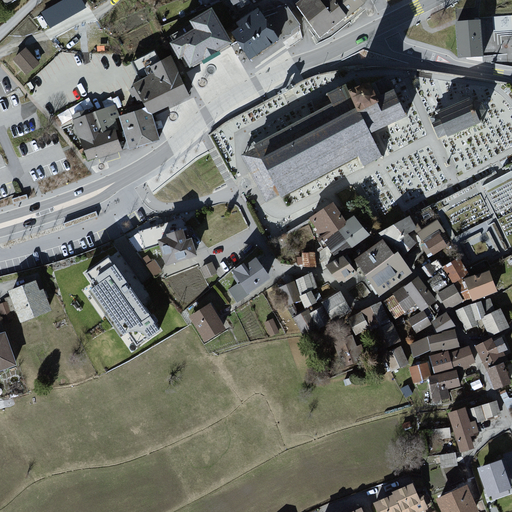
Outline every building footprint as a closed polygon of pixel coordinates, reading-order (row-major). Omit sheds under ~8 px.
[(65,0),(42,12),(50,27),(84,7),(80,0),(65,0)] [(297,0),(293,4),(320,37),(329,30),(356,7),(364,0),(297,0)] [(260,15),(255,8),(225,31),(247,59),(298,24),(285,5),(260,15)] [(229,42),(207,6),(184,20),(189,28),(165,43),(175,58),(180,55),(187,67),(229,42)] [(480,21),(453,24),(457,62),(484,59),(480,21)] [(41,62),(26,45),(13,57),(27,73),(41,62)] [(187,94),(168,55),(146,66),(149,74),(130,83),(142,107),(146,114),(150,112),(187,94)] [(242,157),(268,203),(281,196),(283,200),(359,159),(365,169),(383,159),(370,136),(406,116),(391,90),(375,99),(366,83),(348,93),(345,86),(327,96),(331,104),(252,147),(253,151),(242,157)] [(444,142),(485,126),(482,119),(485,112),(482,104),(475,104),(472,100),(433,116),(444,142)] [(116,103),(73,117),(88,160),(126,148),(115,115),(120,113),(116,103)] [(120,113),(115,115),(126,148),(158,138),(150,112),(146,114),(142,107),(120,113)] [(345,218),(333,202),(310,218),(337,256),(368,234),(353,212),(345,218)] [(417,227),(407,214),(381,231),(406,252),(416,242),(408,232),(417,227)] [(446,231),(438,219),(420,231),(434,254),(449,244),(442,233),(446,231)] [(182,239),(179,228),(162,233),(163,236),(156,238),(163,263),(194,255),(190,237),(182,239)] [(392,252),(382,238),(354,258),(379,293),(412,269),(397,248),(392,252)] [(160,329),(108,255),(82,273),(134,347),(160,329)] [(269,277),(253,255),(230,272),(238,282),(229,288),(238,300),(269,277)] [(341,255),(326,266),(340,285),(356,274),(341,255)] [(459,257),(443,266),(453,282),(469,273),(459,257)] [(148,266),(155,277),(163,272),(157,261),(148,266)] [(208,279),(219,273),(213,263),(202,269),(208,279)] [(496,291),(489,270),(466,278),(474,299),(496,291)] [(352,310),(341,290),(325,299),(310,272),(280,289),(306,336),(352,310)] [(438,300),(419,275),(385,300),(398,318),(417,304),(422,312),(438,300)] [(38,289),(34,280),(7,291),(21,323),(53,310),(43,287),(38,289)] [(464,300),(455,283),(440,291),(449,307),(464,300)] [(481,300),(456,311),(468,330),(479,324),(477,319),(482,317),(487,314),(481,300)] [(225,327),(209,301),(188,314),(204,340),(225,327)] [(401,340),(383,301),(350,316),(359,335),(374,329),(383,348),(401,340)] [(7,320),(13,318),(7,303),(1,305),(7,320)] [(510,325),(501,307),(487,314),(482,317),(492,335),(510,325)] [(425,310),(411,319),(418,332),(433,324),(425,310)] [(457,327),(446,311),(433,320),(439,332),(455,328),(457,327)] [(461,346),(455,328),(439,332),(432,334),(411,343),(415,359),(434,352),(461,346)] [(0,368),(16,363),(5,330),(0,332),(0,368)] [(493,337),(477,345),(488,368),(503,360),(508,358),(504,351),(509,349),(502,335),(494,339),(493,337)] [(410,362),(403,345),(385,352),(393,370),(410,362)] [(468,345),(449,352),(454,368),(455,370),(475,363),(468,345)] [(448,350),(430,356),(437,374),(454,368),(449,352),(448,350)] [(503,360),(488,368),(496,387),(511,381),(503,360)] [(427,361),(411,367),(417,382),(433,376),(427,361)] [(461,386),(455,370),(454,368),(437,374),(443,392),(461,386)] [(496,397),(449,413),(462,454),(476,449),(473,437),(481,434),(477,422),(502,414),(496,397)] [(457,454),(442,455),(443,468),(458,466),(457,454)] [(510,488),(501,462),(479,470),(489,496),(510,488)] [(393,492),(402,511),(418,511),(430,507),(425,496),(420,498),(411,481),(392,490),(393,492)] [(471,511),(479,508),(468,483),(437,496),(444,511),(471,511)] [(402,511),(393,492),(373,502),(377,511),(402,511)]
